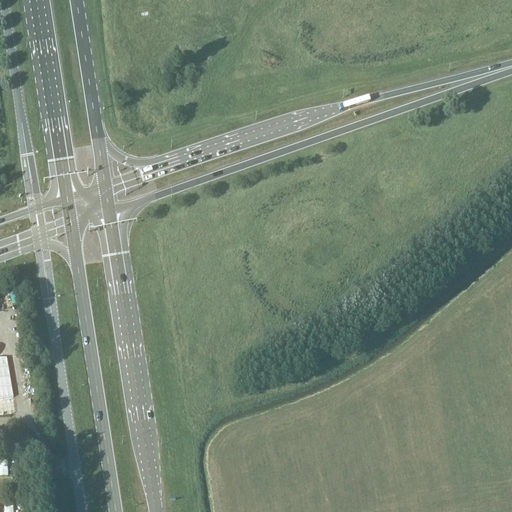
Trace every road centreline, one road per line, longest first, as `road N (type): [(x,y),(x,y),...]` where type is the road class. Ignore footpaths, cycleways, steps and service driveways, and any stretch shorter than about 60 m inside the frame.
road 1 (primary): [(109,213),(511,67)]
road 2 (primary): [(511,67),(343,106),(166,164)]
road 3 (primary): [(153,511),(109,213)]
road 4 (unclassified): [(82,511),(40,242)]
road 5 (primary): [(76,260),(115,511)]
road 6 (unclassified): [(35,208),(2,0)]
road 7 (primary): [(36,0),(66,198)]
road 8 (primary): [(97,131),(76,0)]
